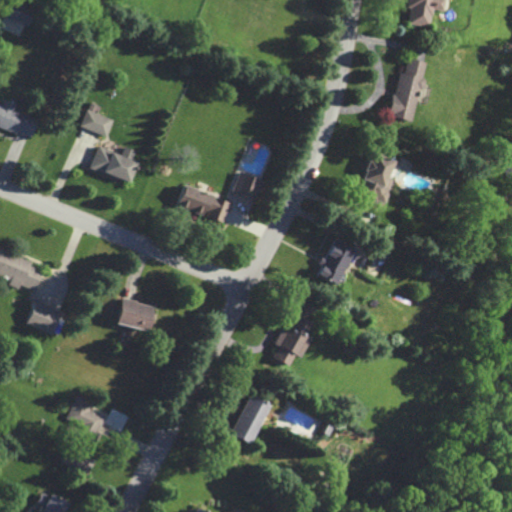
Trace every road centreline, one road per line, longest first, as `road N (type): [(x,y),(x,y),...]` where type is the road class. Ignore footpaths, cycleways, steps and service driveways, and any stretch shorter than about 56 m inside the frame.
road 1 (residential): [(352,0),(336,92),(312,162),(127,511)]
road 2 (residential): [(247,290),(0,187)]
